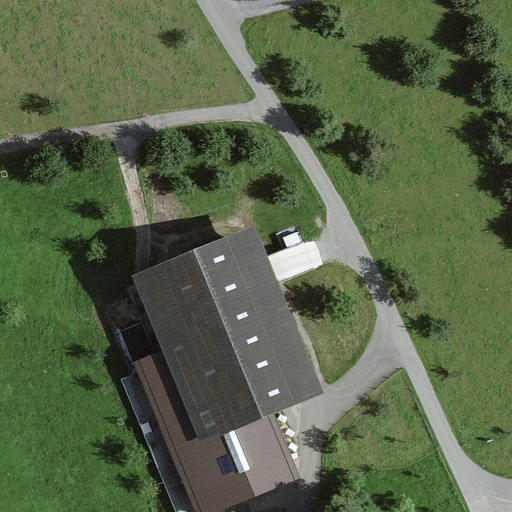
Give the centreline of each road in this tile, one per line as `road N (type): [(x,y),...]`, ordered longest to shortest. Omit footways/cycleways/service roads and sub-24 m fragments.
road 1 (unclassified): [(207,0),(367,262),(485,511)]
road 2 (track): [(0,151),(118,130),(280,116)]
